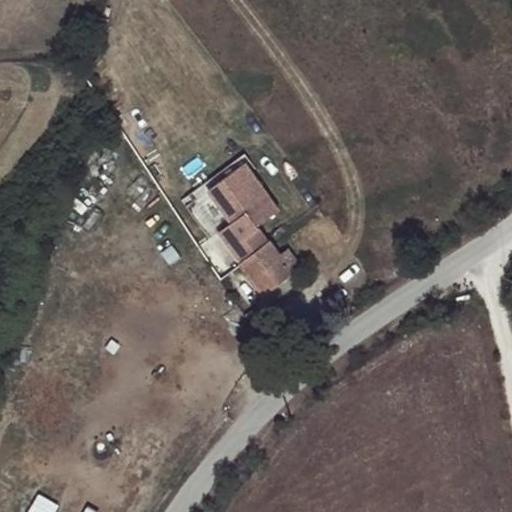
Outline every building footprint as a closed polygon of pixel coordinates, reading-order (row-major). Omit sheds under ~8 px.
[(229,183),(210,161),(179,187),(198,210),(229,183)] [(272,239),(261,225),(234,245),(247,260),(243,262),(268,291),(296,268),(297,267),(304,261),(290,245),(283,250),(273,238),(272,239)] [(296,268),(268,291),(275,300),(304,276),(296,268)] [(474,302),(471,295),(458,300),(461,307),(474,302)] [(273,326),(276,323),(262,305),(253,313),(267,331),(274,340),(280,334),(273,326)] [(55,511),(61,502),(42,493),(32,511),(55,511)]
